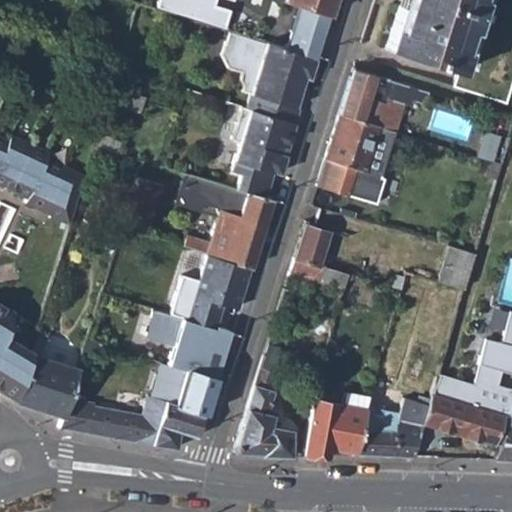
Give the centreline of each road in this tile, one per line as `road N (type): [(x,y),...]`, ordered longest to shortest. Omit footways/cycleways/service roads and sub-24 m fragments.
road 1 (residential): [(201,481),(352,0)]
road 2 (tertiary): [(511,497),(201,481)]
road 3 (tertiary): [(201,481),(9,460)]
